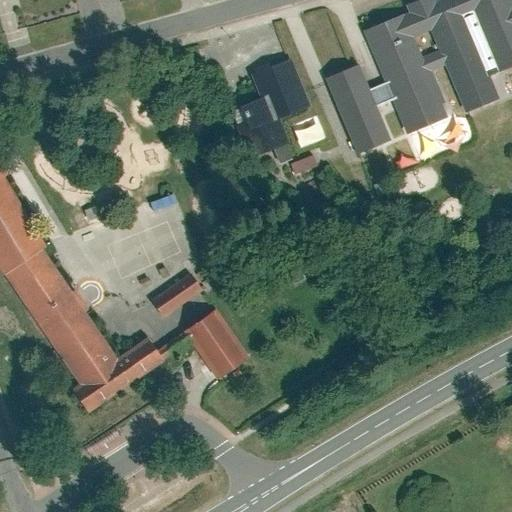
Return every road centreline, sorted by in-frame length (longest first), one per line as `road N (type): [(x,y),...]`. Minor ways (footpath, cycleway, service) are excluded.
road 1 (secondary): [(511,350),(237,511)]
road 2 (residential): [(0,76),(258,0)]
